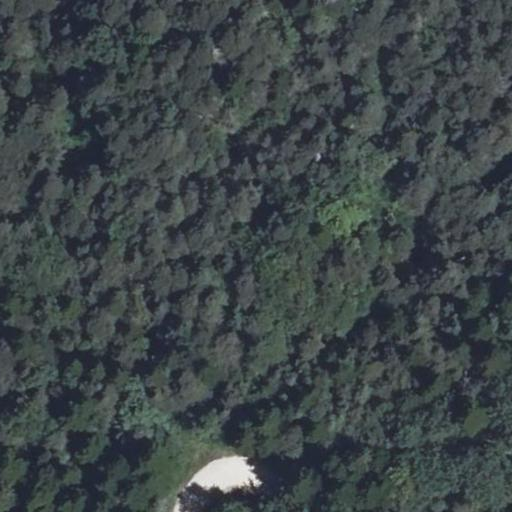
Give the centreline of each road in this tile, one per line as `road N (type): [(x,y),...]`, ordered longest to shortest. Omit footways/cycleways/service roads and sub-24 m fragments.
road 1 (track): [(191,489),(147,415),(0,430)]
road 2 (track): [(306,511),(248,475),(191,489)]
